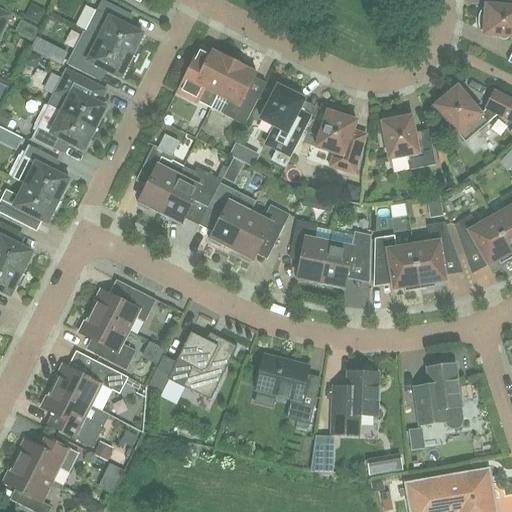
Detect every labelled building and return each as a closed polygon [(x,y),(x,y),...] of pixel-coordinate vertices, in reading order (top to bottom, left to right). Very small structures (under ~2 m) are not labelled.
[(132,57),(143,35),(123,25),(129,14),(102,1),(85,34),(132,57)] [(31,4),(25,17),(38,24),(44,11),(31,4)] [(511,7),(486,6),(486,9),(483,9),(482,10),(481,12),(479,15),(479,17),(478,18),(478,20),(478,22),(478,24),(478,25),(479,27),(479,29),(480,30),(481,32),(484,32),(484,36),(511,37),(511,54),(508,63),(511,64),(511,7)] [(0,37),(10,19),(3,15),(0,13),(0,37)] [(39,30),(21,21),(15,31),(33,41),(39,30)] [(66,65),(73,69),(96,80),(101,69),(121,79),(132,57),(85,34),(82,32),(66,65)] [(30,51),(38,55),(44,44),(35,40),(30,51)] [(193,62),(191,66),(178,91),(177,92),(211,109),(237,59),(235,58),(224,54),(223,57),(212,51),(201,46),(193,62)] [(34,70),(40,59),(29,53),(23,64),(34,70)] [(237,59),(211,109),(244,127),(258,100),(246,94),(257,74),(246,69),(248,66),(238,59),(237,59)] [(95,130),(106,108),(101,105),(109,91),(67,70),(48,106),(95,130)] [(305,100),(301,99),(303,96),(302,95),(301,93),(300,92),(299,91),(297,90),(296,89),(294,88),(293,87),(291,86),(290,86),(288,86),(286,85),(284,85),(283,86),(282,86),(281,88),(278,86),(260,120),(275,128),(266,146),(277,151),(272,161),(285,169),(310,120),(298,113),(302,105),(305,100)] [(481,115),(458,87),(455,90),(453,87),(452,87),(449,88),(447,88),(444,90),(442,92),(440,94),(438,96),(437,98),(436,99),(436,100),(436,102),(437,104),(434,107),(445,119),(442,121),(442,122),(442,123),(441,125),(441,126),(441,127),(442,128),(442,129),(443,130),(443,131),(444,132),(446,133),(447,133),(449,134),(451,134),(453,133),(455,131),(465,143),(497,116),(511,123),(511,100),(495,92),(485,112),(481,115)] [(84,152),(95,130),(48,106),(32,139),(59,153),(64,142),(84,152)] [(351,114),(349,113),(348,112),(345,111),(343,110),(339,110),(336,110),(334,110),(332,111),(331,113),(328,112),(316,148),(334,154),(329,168),(354,176),(363,148),(349,144),(357,122),(353,121),(354,118),(352,115),(351,114)] [(0,125),(6,129),(12,117),(1,111),(0,112),(0,125)] [(408,118),(408,115),(406,115),(404,114),(403,114),(401,113),(399,113),(397,113),(394,114),(392,115),(389,116),(386,118),(385,120),(385,122),(382,123),(389,160),(408,157),(410,171),(435,166),(429,131),(415,134),(412,117),(408,118)] [(58,203),(70,180),(50,171),(55,160),(28,146),(18,167),(18,168),(12,179),(24,185),(58,203)] [(160,214),(179,177),(183,170),(172,164),(175,158),(154,147),(138,179),(148,184),(138,205),(149,211),(150,208),(160,214)] [(445,164),(440,149),(437,150),(440,166),(445,164)] [(500,162),(508,171),(511,167),(511,159),(508,155),(500,162)] [(234,184),(244,165),(233,159),(223,179),(234,184)] [(220,184),(222,181),(197,169),(190,183),(179,177),(160,214),(171,219),(170,222),(181,227),(194,201),(208,209),(210,204),(220,184)] [(224,186),(220,184),(210,204),(214,206),(224,212),(209,242),(220,247),(221,245),(232,250),(250,214),(256,202),(224,186)] [(58,203),(24,185),(18,197),(6,191),(0,202),(0,214),(22,226),(28,215),(47,225),(58,203)] [(360,190),(348,186),(344,198),(356,202),(360,190)] [(511,254),(511,193),(501,200),(507,210),(492,218),(511,254)] [(305,196),(302,208),(316,211),(318,199),(305,196)] [(273,248),(290,216),(271,206),(263,220),(250,214),(232,250),(242,256),(241,258),(252,264),(263,243),(273,248)] [(477,227),(471,217),(454,226),(464,255),(477,247),(488,267),(498,262),(500,266),(511,258),(511,254),(492,218),(477,227)] [(321,284),(330,244),(315,241),(318,226),(297,221),(290,256),(301,258),(296,282),(308,284),(309,282),(321,284)] [(0,264),(22,276),(33,253),(15,244),(20,234),(0,223),(0,264)] [(420,291),(436,288),(435,284),(446,282),(442,260),(457,257),(445,224),(427,227),(430,243),(413,246),(420,291)] [(370,272),(371,237),(355,233),(351,249),(330,244),(321,284),(332,286),(332,289),(344,291),(349,268),(370,272)] [(396,249),(394,237),(375,240),(374,270),(390,268),(393,291),(404,289),(405,293),(420,291),(413,246),(396,249)] [(22,276),(0,264),(0,292),(10,298),(22,276)] [(145,324),(156,301),(129,287),(121,301),(100,291),(95,302),(97,303),(92,314),(128,332),(135,319),(145,324)] [(128,332),(92,314),(87,324),(84,323),(78,334),(100,345),(94,355),(126,371),(136,352),(122,345),(128,332)] [(206,341),(191,333),(168,380),(211,401),(237,348),(210,334),(206,341)] [(309,426),(317,398),(302,394),(309,367),(265,356),(256,391),(300,402),(295,422),(309,426)] [(128,379),(92,360),(84,376),(62,365),(57,377),(59,378),(54,388),(90,407),(101,386),(120,395),(128,379)] [(462,422),(462,421),(462,420),(454,366),(428,370),(430,387),(415,389),(420,425),(447,422),(447,423),(447,424),(448,425),(449,426),(449,427),(450,427),(451,428),(453,429),(454,429),(455,429),(457,428),(458,428),(459,428),(459,427),(460,426),(461,425),(461,424),(462,423),(462,422)] [(376,417),(378,374),(349,373),(348,389),(334,389),(332,436),(358,436),(358,416),(376,417)] [(90,407),(54,388),(49,399),(46,397),(40,409),(61,419),(56,430),(92,448),(102,429),(84,420),(90,407)] [(46,452),(24,441),(19,452),(21,453),(16,464),(52,482),(59,469),(69,474),(78,455),(51,441),(46,452)] [(99,443),(93,455),(106,462),(112,450),(99,443)] [(333,474),(334,444),(314,444),(310,473),(333,474)] [(398,459),(379,463),(381,473),(400,469),(398,459)] [(52,482),(16,464),(11,474),(8,473),(2,484),(23,495),(18,505),(32,511),(49,511),(51,508),(42,503),(52,482)] [(494,511),(488,472),(429,482),(406,485),(410,511),(494,511)] [(382,480),(371,483),(373,493),(384,490),(382,480)] [(395,511),(390,496),(382,499),(386,511),(395,511)]
